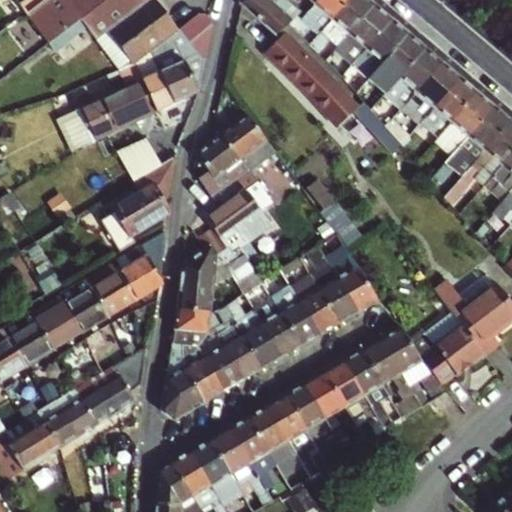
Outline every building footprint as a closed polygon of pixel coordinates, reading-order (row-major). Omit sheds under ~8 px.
[(15,0),(29,16),(49,0),(15,0)] [(49,0),(29,16),(28,16),(49,44),(49,45),(81,21),(96,39),(106,31),(150,0),(49,0)] [(132,64),(133,63),(172,37),(179,33),(179,32),(154,0),(150,0),(106,31),(132,64)] [(241,0),(241,6),(278,39),(289,26),(297,17),(298,15),(288,0),(282,0),(276,7),(268,0),(241,0)] [(303,22),(321,0),(288,0),(298,15),(297,17),(303,22)] [(321,0),(303,22),(310,29),(324,14),(332,21),(349,0),(321,0)] [(370,0),(349,0),(332,21),(320,36),(327,42),(330,38),(340,46),(377,6),(370,0)] [(377,6),(340,46),(333,55),(343,64),(360,44),(367,50),(394,20),(377,6)] [(198,16),(179,32),(179,33),(180,32),(204,61),(206,57),(213,27),(210,17),(198,16)] [(394,20),(367,50),(353,65),(361,71),(364,67),(375,76),(411,34),(394,20)] [(305,92),(324,73),(303,52),(309,46),(292,29),(268,55),(305,92)] [(168,68),(141,81),(155,113),(197,95),(198,93),(206,62),(204,61),(180,32),(179,33),(172,37),(177,47),(162,55),(168,68)] [(360,98),(374,110),(427,48),(411,34),(375,76),(367,85),(359,94),(360,98)] [(427,48),(374,110),(380,117),(397,97),(407,105),(444,63),(427,48)] [(155,113),(141,81),(133,63),(132,64),(117,71),(125,90),(99,100),(114,133),(155,113)] [(444,63),(407,105),(406,106),(423,121),(461,77),(444,63)] [(367,85),(349,70),(342,78),(359,94),(367,85)] [(324,73),(305,92),(337,124),(356,110),(335,84),(324,73)] [(461,77),(423,121),(421,124),(439,139),(479,93),(461,77)] [(479,93),(439,139),(447,146),(450,142),(458,150),(496,107),(479,93)] [(259,106),(247,115),(267,142),(279,134),(259,106)] [(511,121),(496,107),(458,150),(455,153),(451,158),(468,173),(511,121)] [(247,115),(221,135),(242,161),(267,142),(247,115)] [(385,130),(401,147),(408,138),(393,120),(385,130)] [(511,121),(468,173),(446,199),(452,206),(476,178),(487,187),(511,156),(511,121)] [(208,173),(198,180),(211,198),(213,197),(238,180),(250,171),(242,161),(221,135),(196,154),(208,173)] [(416,165),(425,155),(408,138),(401,147),(416,165)] [(254,168),(276,153),(267,142),(242,161),(250,171),(254,168)] [(450,142),(447,146),(455,153),(458,150),(450,142)] [(279,167),(276,153),(254,168),(262,180),(279,167)] [(511,156),(487,187),(494,193),(502,183),(511,191),(511,156)] [(177,158),(108,200),(114,210),(98,220),(118,253),(136,242),(132,235),(173,210),(164,196),(170,192),(169,191),(177,158)] [(434,180),(450,192),(463,176),(447,163),(434,180)] [(279,167),(262,180),(247,191),(263,211),(296,187),(279,167)] [(317,178),(306,186),(323,209),(333,201),(317,178)] [(504,201),(511,191),(502,183),(494,193),(504,201)] [(301,194),(296,187),(263,211),(269,220),(272,224),(277,221),(295,207),(291,202),(301,194)] [(269,220),(263,211),(247,191),(221,209),(234,228),(241,230),(242,234),(245,238),(269,220)] [(511,191),(504,201),(506,203),(497,214),(504,221),(511,213),(511,211),(511,191)] [(234,228),(221,209),(205,221),(212,231),(227,251),(245,238),(242,234),(241,230),(234,228)] [(272,224),(279,233),(284,229),(277,221),(272,224)] [(180,284),(222,287),(234,288),(233,299),(238,300),(244,295),(255,288),(227,251),(212,231),(200,239),(206,248),(186,263),(181,269),(180,284)] [(327,262),(337,256),(332,246),(343,239),(339,234),(318,246),(327,262)] [(274,275),(245,238),(227,251),(255,288),(262,283),(274,275)] [(112,264),(117,272),(146,255),(141,246),(112,264)] [(337,256),(327,262),(357,313),(378,301),(347,251),(337,256)] [(146,255),(117,272),(133,301),(162,284),(146,255)] [(298,259),(281,271),(284,276),(302,265),(298,259)] [(357,313),(327,262),(319,266),(324,274),(312,281),(317,290),(337,325),(357,313)] [(133,301),(117,272),(112,264),(86,280),(92,288),(109,316),(133,301)] [(319,336),(298,300),(291,288),(284,276),(281,271),(274,275),(262,283),(300,347),(319,336)] [(312,281),(309,277),(291,288),(298,300),(317,290),(312,281)] [(300,347),(262,283),(255,288),(244,295),(253,311),(280,358),(300,347)] [(222,298),(222,287),(180,284),(178,311),(218,315),(225,308),(238,300),(233,299),(222,298)] [(109,316),(92,288),(81,295),(76,285),(59,295),(82,332),(109,316)] [(464,327),(485,356),(500,345),(494,337),(511,323),(511,307),(496,286),(466,308),(457,296),(446,304),(464,327)] [(317,290),(298,300),(319,336),(337,325),(317,290)] [(59,295),(33,311),(55,349),(82,332),(59,295)] [(33,311),(4,329),(26,366),(55,349),(33,311)] [(187,347),(197,349),(204,326),(209,324),(218,315),(178,311),(178,312),(173,344),(187,347)] [(234,323),(235,325),(261,370),(280,358),(253,311),(234,323)] [(261,370),(235,325),(231,328),(235,334),(230,336),(227,330),(216,336),(242,381),(261,370)] [(242,381),(216,336),(211,327),(208,329),(201,350),(224,392),(242,381)] [(425,362),(443,386),(456,377),(457,378),(485,356),(464,327),(424,356),(422,358),(425,362)] [(26,366),(4,329),(0,331),(0,381),(0,382),(26,366)] [(408,385),(414,382),(408,371),(413,368),(434,401),(448,392),(443,386),(425,362),(421,364),(400,329),(381,341),(408,385)] [(121,352),(113,337),(103,343),(111,358),(121,352)] [(402,389),(408,385),(381,341),(363,351),(384,386),(396,379),(402,389)] [(187,347),(173,344),(163,405),(163,409),(166,413),(172,418),(176,419),(181,417),(204,404),(183,368),(183,354),(186,354),(187,347)] [(105,371),(78,389),(77,389),(97,425),(134,402),(130,392),(141,387),(146,345),(137,351),(126,358),(105,371)] [(224,392),(201,350),(197,349),(187,347),(186,354),(183,354),(183,368),(204,404),(224,392)] [(344,363),(386,428),(393,425),(380,403),(391,397),(384,386),(363,351),(344,363)] [(344,363),(326,374),(348,409),(357,403),(363,413),(377,435),(387,429),(386,428),(344,363)] [(326,374),(306,386),(347,450),(353,447),(335,417),(348,409),(326,374)] [(415,396),(421,406),(427,402),(414,382),(408,385),(415,396)] [(306,386),(287,397),(309,433),(317,428),(335,457),(347,450),(306,386)] [(77,389),(59,400),(80,436),(97,425),(77,389)] [(421,406),(415,396),(401,404),(407,414),(421,406)] [(287,397),(270,408),(307,471),(312,479),(323,472),(311,453),(318,449),(309,433),(287,397)] [(80,436),(59,400),(50,406),(39,413),(61,448),(80,436)] [(357,403),(348,409),(354,419),(363,413),(357,403)] [(307,471),(270,408),(250,420),(272,456),(282,450),(299,477),(307,471)] [(0,466),(8,480),(61,448),(39,413),(24,423),(0,437),(0,466)] [(272,456),(250,420),(231,431),(273,502),(282,497),(269,475),(279,469),(272,456)] [(273,502),(231,431),(212,443),(241,491),(252,485),(265,507),(273,502)] [(254,511),(241,491),(212,443),(193,454),(227,511),(254,511)] [(227,511),(193,454),(175,465),(202,509),(212,503),(217,511),(227,511)] [(88,477),(86,464),(71,467),(73,480),(88,477)] [(204,511),(202,509),(175,465),(162,473),(159,504),(181,506),(184,511),(183,511),(204,511)] [(0,481),(2,484),(8,480),(0,466),(0,481)] [(105,478),(103,468),(92,470),(94,479),(105,478)] [(308,488),(296,496),(287,501),(293,511),(316,511),(322,508),(308,488)] [(481,511),(511,511),(511,494),(508,489),(481,511)]
